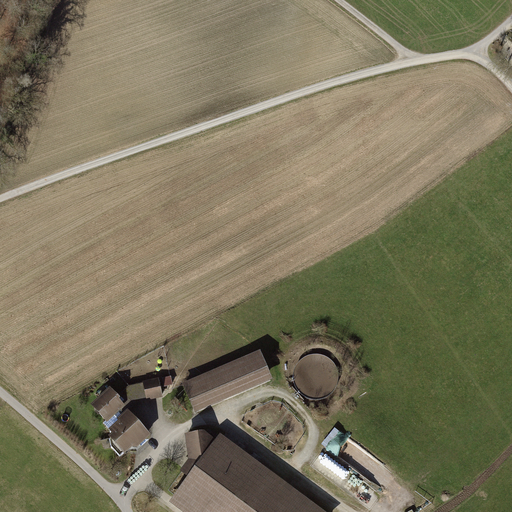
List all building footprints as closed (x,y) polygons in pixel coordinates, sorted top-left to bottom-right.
[(261,351),(183,384),(195,413),(273,379),(261,351)] [(162,376),(163,388),(174,387),(173,375),(162,376)] [(163,397),(159,379),(143,382),(146,401),(163,397)] [(126,408),(109,390),(91,407),(108,425),(126,408)] [(152,438),(128,413),(108,433),(111,436),(107,439),(125,458),(133,451),(138,451),(152,438)] [(335,429),(324,445),(335,452),(345,435),(335,429)] [(171,503),(182,511),(321,511),(223,435),(218,441),(208,433),(187,437),(191,461),(205,459),(171,503)]
